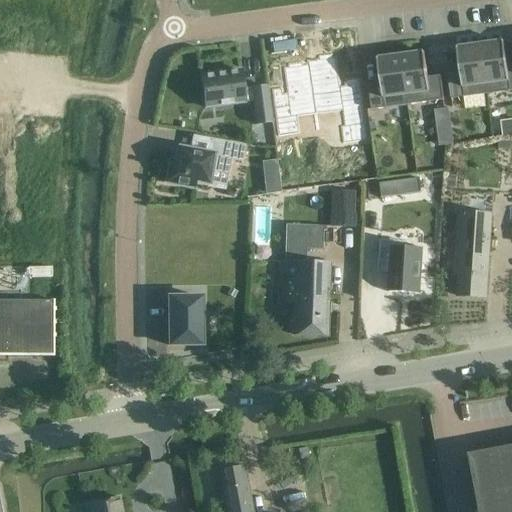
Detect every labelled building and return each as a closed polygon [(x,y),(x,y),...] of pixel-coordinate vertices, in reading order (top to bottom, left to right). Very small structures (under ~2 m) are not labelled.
[(503,41),(480,44),(487,96),(511,92),(511,66),(506,67),(503,41)] [(462,73),(448,75),(451,101),(487,96),(480,44),(458,47),(462,73)] [(423,53),(400,56),(407,106),(443,101),(439,76),(426,78),(423,53)] [(381,84),(368,86),(371,111),(407,106),(400,56),(378,59),(381,84)] [(241,70),(201,76),(205,110),(252,103),(255,126),(272,124),(269,105),(267,86),(253,88),(243,89),(241,70)] [(511,119),(501,121),(503,137),(511,135),(511,119)] [(499,140),(498,149),(511,150),(511,141),(499,140)] [(170,164),(166,184),(193,189),(194,185),(207,188),(208,183),(225,186),(230,160),(242,162),(244,147),(213,141),(211,155),(179,150),(176,166),(170,164)] [(256,147),(254,157),(262,158),(263,148),(256,147)] [(264,192),(279,191),(278,160),(262,161),(264,192)] [(419,179),(379,184),(381,198),(421,193),(419,179)] [(332,192),(330,227),(353,228),(354,193),(332,192)] [(490,215),(458,213),(455,273),(459,274),(457,296),(486,298),(490,215)] [(285,250),(323,251),(324,227),(286,226),(285,250)] [(391,248),(389,293),(420,294),(422,250),(391,248)] [(329,262),(281,260),(280,304),(292,304),(291,335),(327,336),(329,262)] [(51,269),(27,269),(28,279),(51,278),(51,269)] [(200,298),(169,298),(169,346),(201,346),(200,298)] [(0,356),(53,357),(54,301),(0,300),(0,356)] [(511,511),(511,446),(469,454),(479,511),(511,511)] [(251,511),(243,467),(217,472),(224,511),(251,511)] [(90,511),(121,511),(118,498),(89,505),(90,511)]
